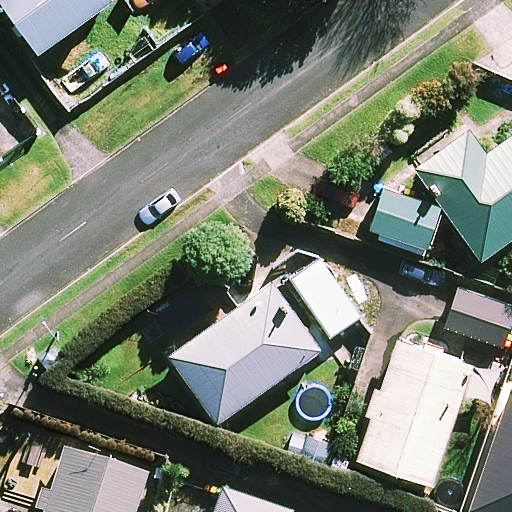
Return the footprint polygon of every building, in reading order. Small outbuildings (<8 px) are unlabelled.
[(93,0),(8,0),(39,40),(93,0)] [(511,129),(485,148),(469,124),(416,161),(480,252),(511,229),(511,129)] [(387,182),(370,225),(423,246),(440,203),(412,192),(387,182)] [(360,310),(315,250),(286,271),(331,331),(360,310)] [(320,341),(274,276),(168,351),(214,416),(320,341)] [(511,311),(511,301),(457,283),(444,322),(502,342),(511,311)] [(472,357),(398,332),(358,452),(431,477),(472,357)] [(127,511),(141,470),(61,444),(39,511),(127,511)] [(285,511),(218,488),(209,511),(285,511)]
